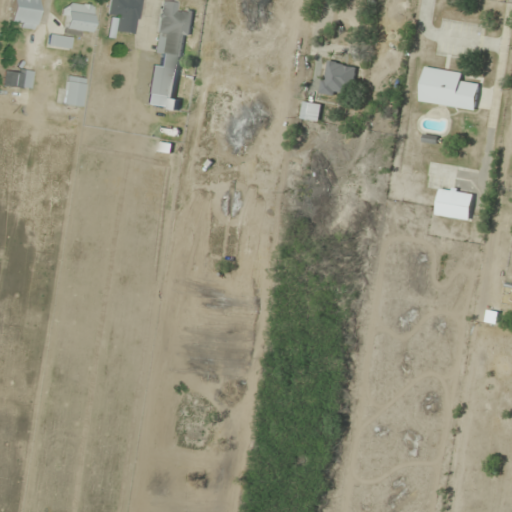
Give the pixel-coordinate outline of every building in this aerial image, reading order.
[(10,0),(8,26),(33,29),(35,0),(10,0)] [(136,34),(141,0),(110,0),(106,29),(136,34)] [(145,105),(179,109),(181,98),(176,98),(184,36),(191,37),(194,12),(178,10),(179,2),(161,0),(154,52),(162,54),(160,66),(150,65),(145,105)] [(93,6),(64,2),(60,31),(88,36),(93,6)] [(263,31),(231,28),(230,36),(240,38),(239,45),(261,47),(263,31)] [(71,37),(49,34),(48,45),(69,48),(71,37)] [(358,66),(328,59),(321,90),(351,97),(358,66)] [(33,72),(5,66),(1,85),(29,90),(33,72)] [(477,109),(480,85),(462,82),(463,72),(426,66),(421,102),(477,109)] [(81,106),(84,77),(66,76),(63,105),(81,106)] [(319,121),(323,104),(305,101),(302,118),(319,121)] [(277,189),(280,172),(257,169),(254,186),(277,189)] [(436,214),(471,221),(476,194),(441,187),(436,214)]
